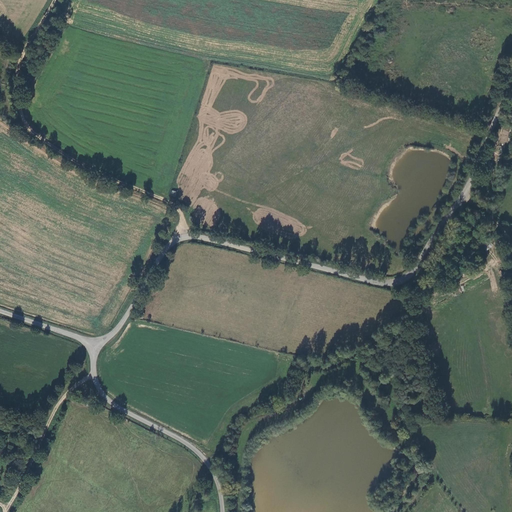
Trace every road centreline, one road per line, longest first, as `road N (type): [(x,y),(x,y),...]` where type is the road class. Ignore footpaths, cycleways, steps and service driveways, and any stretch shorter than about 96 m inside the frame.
road 1 (unclassified): [(93,342),(116,330),(163,250),(185,236),(398,281),(464,194),(511,87)]
road 2 (track): [(185,236),(177,209),(160,196),(85,168),(23,122),(19,57)]
road 3 (unclassified): [(222,511),(219,483),(198,451),(101,393),(93,342)]
road 4 (track): [(93,371),(57,405),(7,506)]
